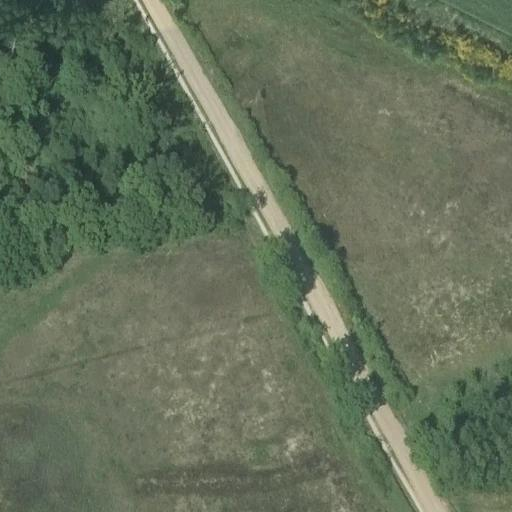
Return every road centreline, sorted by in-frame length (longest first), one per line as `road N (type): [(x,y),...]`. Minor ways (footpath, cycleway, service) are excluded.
road 1 (track): [(388,435),(149,0)]
road 2 (track): [(388,435),(511,386)]
